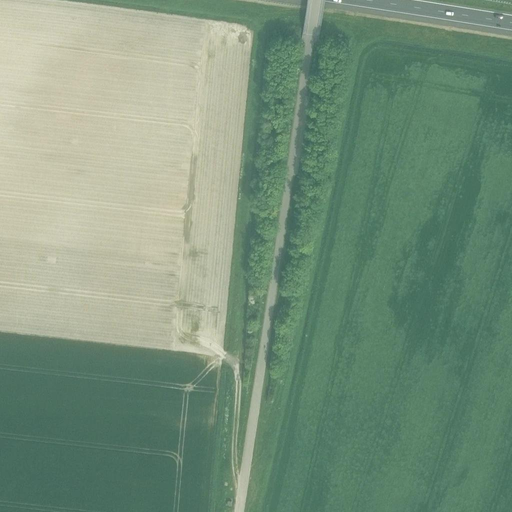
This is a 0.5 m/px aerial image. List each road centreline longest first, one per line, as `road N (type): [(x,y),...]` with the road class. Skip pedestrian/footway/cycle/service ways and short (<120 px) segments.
road 1 (unclassified): [(241,511),(317,0)]
road 2 (motorway): [(357,0),(511,23)]
